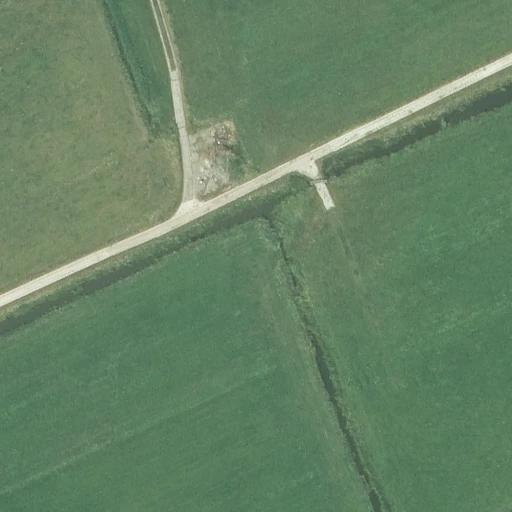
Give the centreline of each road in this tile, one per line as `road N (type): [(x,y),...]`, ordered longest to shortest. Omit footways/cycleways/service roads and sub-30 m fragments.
road 1 (track): [(511,61),(299,161),(323,188),(401,383)]
road 2 (track): [(299,161),(185,217),(172,69),(151,0)]
road 3 (track): [(185,217),(0,301)]
